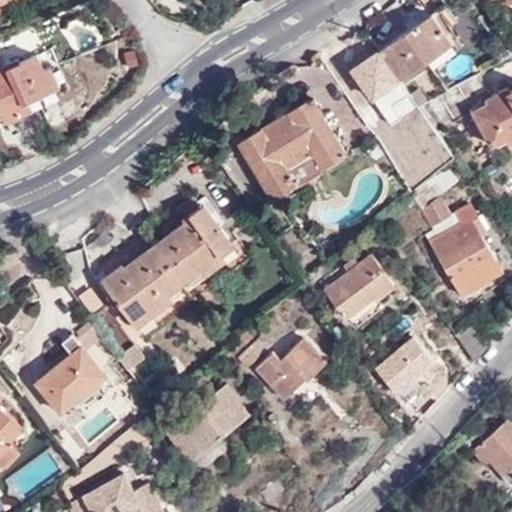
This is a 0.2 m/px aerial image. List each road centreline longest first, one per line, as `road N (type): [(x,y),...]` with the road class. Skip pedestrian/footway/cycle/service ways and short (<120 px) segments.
road 1 (tertiary): [(0,205),(97,158),(203,74)]
road 2 (residential): [(511,342),(361,511)]
road 3 (tertiary): [(203,74),(316,0)]
